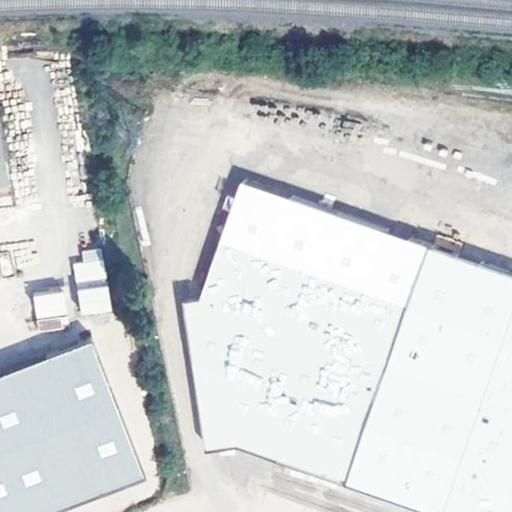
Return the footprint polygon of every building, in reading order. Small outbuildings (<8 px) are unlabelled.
[(0,185),(9,184),(0,122),(0,121),(0,185)] [(239,190),(384,240),(389,226),(228,172),(180,308),(198,305),(239,190)] [(511,511),(511,284),(477,273),(384,240),(239,190),(198,305),(180,308),(204,460),(236,454),(401,511),(511,511)] [(80,315),(111,310),(102,252),(71,257),(80,315)] [(511,268),(483,258),(477,273),(511,284),(511,268)] [(0,381),(0,511),(133,511),(149,507),(98,350),(0,381)]
